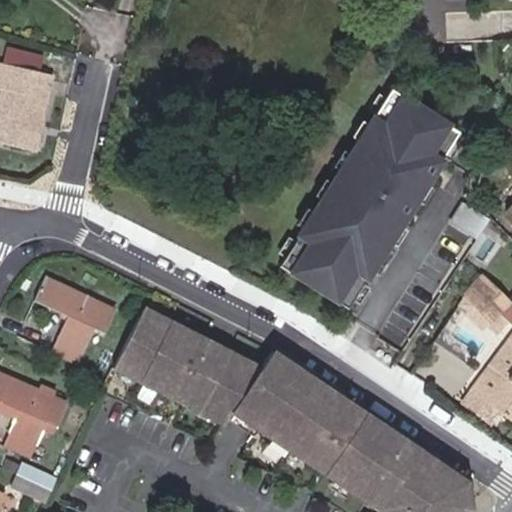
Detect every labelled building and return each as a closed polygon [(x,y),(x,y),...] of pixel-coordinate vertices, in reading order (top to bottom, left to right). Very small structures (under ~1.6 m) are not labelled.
[(0,142),(32,150),(48,75),(0,64),(0,90),(5,92),(0,114),(0,142)] [(454,132),(386,90),(277,268),(345,310),(454,132)] [(473,240),(488,217),(461,200),(447,223),(473,240)] [(487,322),(487,323),(497,315),(507,324),(511,328),(511,304),(482,275),(461,295),(487,322)] [(102,332),(113,310),(45,278),(34,300),(67,316),(50,352),(77,364),(94,328),(102,332)] [(486,322),(461,295),(454,304),(477,329),(486,322)] [(464,482),(285,361),(277,372),(144,306),(113,368),(222,425),(231,413),(247,416),(272,433),(269,437),(378,511),(376,511),(466,511),(469,509),(464,482)] [(487,323),(487,322),(487,323),(498,334),(507,324),(497,315),(487,323)] [(511,330),(486,366),(511,384),(511,330)] [(468,388),(511,419),(511,384),(486,366),(468,388)] [(54,426),(64,404),(0,375),(0,401),(17,409),(13,418),(0,446),(28,458),(44,421),(54,426)] [(17,409),(0,401),(0,412),(13,418),(17,409)] [(51,487),(56,477),(20,461),(16,472),(51,487)] [(16,472),(9,487),(43,503),(51,487),(16,472)]
